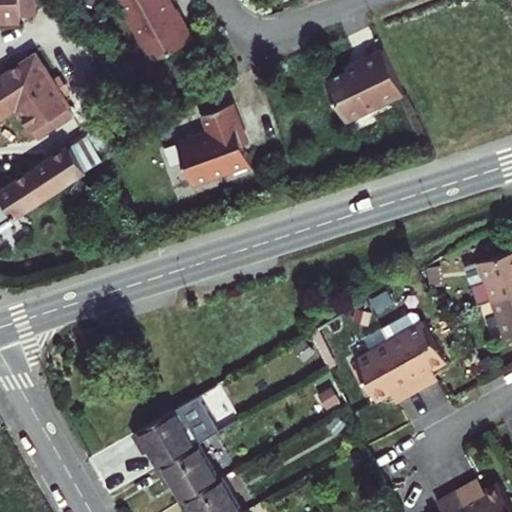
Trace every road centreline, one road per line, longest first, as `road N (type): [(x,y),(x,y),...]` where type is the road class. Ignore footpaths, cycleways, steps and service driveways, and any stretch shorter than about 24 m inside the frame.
road 1 (tertiary): [(0,327),(511,164)]
road 2 (residential): [(0,347),(91,511)]
road 3 (residential): [(221,0),(251,27),(292,28),(368,0)]
road 4 (residential): [(390,454),(511,390)]
